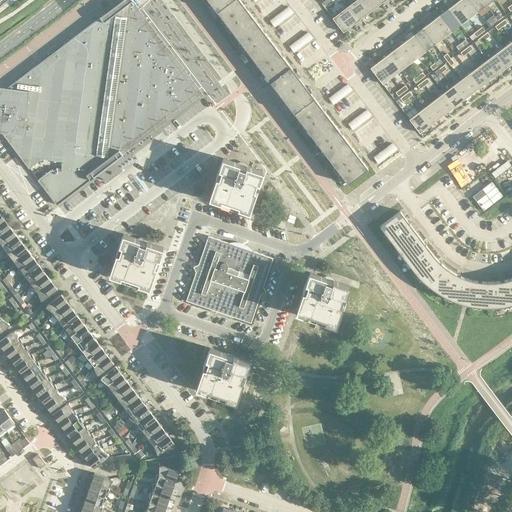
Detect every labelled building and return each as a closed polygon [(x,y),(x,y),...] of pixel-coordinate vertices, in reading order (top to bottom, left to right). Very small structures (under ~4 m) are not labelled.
[(138,9),(138,8),(132,0),(127,0),(127,7),(138,9)] [(207,0),(216,11),(221,18),(223,16),(231,27),(229,29),(239,41),(241,40),(244,44),(249,51),(247,52),(257,65),(259,63),(267,74),(265,75),(298,119),(300,118),(304,123),(308,129),(307,130),(316,143),(318,141),(323,148),(326,152),(324,154),(334,166),(336,165),(344,176),(342,177),(347,184),(367,168),(309,92),(312,90),(310,88),(309,88),(308,86),(306,87),(298,77),(300,75),(298,73),(296,70),(294,72),(239,0),(207,0)] [(355,0),(332,18),(343,32),(356,22),(357,23),(354,26),(357,30),(361,28),(362,29),(363,28),(362,26),(366,24),(362,20),(359,22),(358,21),(384,1),(385,2),(382,5),(385,9),(388,7),(389,8),(391,7),(390,5),(393,3),(390,0),(388,0),(387,1),(385,0),(355,0)] [(477,12),(468,0),(458,0),(456,2),(469,18),(477,12)] [(486,5),(481,0),(468,0),(477,12),(486,5)] [(469,18),(456,2),(451,6),(452,6),(448,9),(460,25),(469,18)] [(270,21),(274,26),(293,12),(288,7),(270,21)] [(460,25),(448,9),(445,12),(444,11),(439,15),(452,31),(460,25)] [(104,91),(114,16),(105,15),(87,28),(69,42),(72,44),(41,68),(38,65),(8,88),(0,87),(0,131),(2,132),(29,168),(41,159),(68,162),(67,173),(51,171),(38,180),(57,204),(75,191),(92,178),(95,158),(101,112),(92,111),(95,90),(104,91)] [(452,31),(439,15),(434,19),(434,20),(431,22),(443,38),(452,31)] [(125,28),(126,17),(120,17),(114,16),(104,91),(95,90),(92,111),(101,112),(95,158),(100,158),(106,159),(110,136),(113,114),(116,93),(119,73),(120,60),(122,50),(125,28)] [(136,19),(126,17),(125,28),(122,50),(120,60),(119,73),(116,93),(113,114),(110,136),(106,159),(123,145),(147,127),(153,122),(172,107),(192,92),(185,82),(170,63),(155,43),(136,19)] [(488,18),(484,21),(489,27),(493,24),(490,20),(488,18)] [(443,38),(431,22),(427,25),(427,24),(422,28),(434,44),(443,38)] [(434,44),(422,28),(417,32),(417,33),(414,35),(425,51),(434,44)] [(294,52),(312,38),(308,32),(289,46),(294,52)] [(425,51),(414,35),(410,38),(410,37),(405,41),(417,58),(425,51)] [(417,58),(405,41),(399,45),(400,46),(396,49),(408,64),(417,58)] [(511,61),(511,57),(504,47),(495,53),(506,67),(511,63),(510,63),(511,61)] [(408,64),(396,49),(393,51),(392,51),(387,54),(400,71),(408,64)] [(506,67),(495,53),(487,60),(497,73),(500,70),(501,71),(506,67)] [(400,71),(387,54),(382,58),(383,59),(379,62),(391,77),(400,71)] [(497,73),(487,60),(478,67),(488,80),(494,76),(493,76),(497,73)] [(391,77),(379,62),(376,64),(375,64),(370,68),(382,84),(391,77)] [(488,80),(478,67),(469,73),(479,86),(483,83),(483,84),(488,80)] [(479,86),(469,73),(461,80),(471,93),(476,90),(476,89),(479,86)] [(471,93),(461,80),(452,86),(462,99),(466,97),(471,93)] [(329,98),(333,104),(351,90),(347,84),(329,98)] [(462,99),(452,86),(444,93),(454,106),(459,103),(459,102),(462,99)] [(454,106),(444,93),(435,99),(445,112),(448,110),(449,110),(454,106)] [(445,112),(435,99),(426,106),(437,119),(442,116),(441,115),(445,112)] [(437,119),(426,106),(418,112),(428,125),(431,123),(432,123),(437,119)] [(352,129),(371,115),(366,110),(348,124),(352,129)] [(428,125),(418,112),(409,119),(419,133),(425,129),(424,128),(428,125)] [(378,163),(396,149),(392,143),(374,157),(375,159),(375,160),(376,161),(378,163)] [(237,208),(249,212),(258,184),(255,183),(258,176),(261,176),(262,172),(246,166),(245,169),(238,167),(239,164),(222,158),(221,163),(224,164),(221,171),(218,170),(209,198),(222,203),(223,200),(237,205),(237,208)] [(279,218),(286,220),(290,208),(283,206),(279,218)] [(379,226),(385,233),(387,232),(393,239),(390,241),(401,254),(403,253),(409,260),(406,262),(412,269),(419,277),(421,275),(427,281),(425,283),(434,290),(443,295),(444,293),(452,297),(451,299),(462,303),(470,305),(476,306),(480,307),(491,307),(501,306),(501,303),(510,302),(510,305),(511,304),(511,277),(504,280),(499,281),(490,282),(481,281),(476,281),(469,279),(460,276),(456,274),(448,269),(441,263),(438,260),(432,253),(399,211),(379,226)] [(0,235),(10,228),(4,220),(0,223),(0,235)] [(16,235),(10,228),(0,235),(0,244),(2,246),(16,235)] [(137,283),(149,287),(158,260),(155,259),(158,251),(161,252),(162,247),(146,242),(145,245),(138,242),(139,239),(123,234),(121,238),(124,239),(121,247),(118,246),(109,274),(122,278),(123,275),(138,280),(137,283)] [(22,243),(16,235),(2,246),(0,248),(8,253),(8,254),(22,243)] [(208,236),(198,264),(193,267),(195,272),(195,274),(186,300),(186,301),(250,323),(251,322),(260,294),(265,292),(263,287),(273,258),(272,258),(246,249),(234,245),(208,236)] [(28,250),(22,243),(8,254),(8,253),(6,255),(13,261),(14,261),(28,250)] [(33,258),(28,250),(14,261),(13,261),(12,263),(19,269),(33,258)] [(39,266),(33,258),(19,269),(18,271),(25,276),(39,266)] [(45,273),(39,266),(25,276),(23,278),(31,284),(45,273)] [(323,321),(335,326),(345,298),(342,297),(344,289),(347,290),(349,286),(333,280),(332,283),(324,280),(325,278),(309,272),(307,277),(310,278),(307,285),(305,284),(295,312),(308,316),(309,314),(324,319),(323,321)] [(51,281),(45,273),(31,284),(29,286),(37,292),(51,281)] [(57,289),(51,281),(37,292),(40,301),(43,299),(57,289)] [(45,307),(52,313),(53,313),(67,302),(61,294),(47,304),(45,307)] [(73,310),(67,302),(53,313),(52,313),(51,315),(58,320),(73,310)] [(78,317),(73,310),(58,320),(57,322),(64,328),(78,317)] [(84,325),(78,317),(64,328),(59,335),(66,340),(69,338),(68,337),(70,335),(70,336),(84,325)] [(9,324),(2,318),(0,319),(0,332),(7,327),(9,324)] [(90,333),(84,325),(70,336),(70,335),(68,337),(69,338),(76,343),(90,333)] [(0,340),(0,345),(4,350),(18,339),(14,331),(11,332),(0,340)] [(96,340),(90,333),(76,343),(74,345),(81,351),(82,351),(96,340)] [(20,338),(18,339),(4,350),(9,358),(24,347),(23,347),(20,338)] [(102,348),(96,340),(82,351),(81,351),(80,353),(87,358),(88,359),(102,348)] [(26,346),(23,347),(24,347),(9,358),(15,365),(29,355),(29,354),(26,346)] [(107,356),(102,348),(88,359),(87,358),(86,360),(93,366),(107,356)] [(223,397),(235,401),(245,374),(242,373),(245,365),(247,366),(249,361),(233,356),(232,359),(224,356),(225,353),(209,348),(208,352),(210,353),(208,361),(205,360),(196,388),(209,392),(210,389),(224,394),(223,397)] [(32,354),(29,354),(29,355),(15,365),(21,373),(35,362),(32,354)] [(113,364),(107,356),(93,366),(97,375),(100,374),(113,364)] [(37,361),(35,362),(21,373),(27,381),(41,370),(37,361)] [(121,374),(115,366),(102,376),(99,379),(107,384),(121,374)] [(43,369),(41,370),(27,381),(33,388),(47,378),(47,377),(43,369)] [(127,381),(121,374),(107,384),(105,386),(113,392),(127,381)] [(49,376),(47,377),(47,378),(33,388),(38,396),(53,385),(52,385),(49,376)] [(133,389),(127,381),(113,392),(111,394),(118,400),(119,400),(133,389)] [(55,384),(52,385),(53,385),(38,396),(44,404),(58,393),(55,384)] [(138,397),(133,389),(119,400),(118,400),(117,402),(124,407),(138,397)] [(66,399),(58,393),(44,404),(50,412),(64,401),(66,399)] [(144,404),(138,397),(124,407),(123,409),(130,415),(144,404)] [(72,411),(68,402),(65,403),(52,414),(58,422),(72,411)] [(150,412),(144,404),(130,415),(128,417),(136,423),(150,412)] [(14,423),(4,409),(0,411),(0,422),(5,430),(14,423)] [(74,410),(72,411),(58,422),(64,429),(78,419),(78,418),(74,410)] [(156,420),(150,412),(136,423),(134,424),(142,430),(156,420)] [(80,417),(78,418),(78,419),(64,429),(70,437),(84,426),(80,417)] [(162,427),(156,420),(142,430),(140,432),(147,438),(148,438),(162,427)] [(86,425),(84,426),(70,437),(75,445),(90,434),(89,434),(86,425)] [(167,435),(162,427),(148,438),(147,438),(146,440),(153,446),(167,435)] [(92,433),(89,434),(90,434),(75,445),(81,452),(95,442),(95,441),(92,433)] [(176,446),(167,435),(153,446),(157,454),(160,453),(166,449),(168,452),(176,446)] [(18,439),(14,442),(20,450),(29,443),(25,437),(20,441),(18,439)] [(97,440),(95,441),(95,442),(81,452),(87,460),(101,449),(97,440)] [(10,442),(4,447),(12,456),(20,450),(14,442),(11,444),(10,442)] [(109,455),(101,449),(87,460),(93,468),(107,458),(109,455)] [(139,459),(145,455),(140,449),(137,451),(134,453),(139,459)] [(32,458),(32,459),(40,468),(45,464),(38,454),(32,458)] [(159,465),(158,475),(175,481),(180,467),(174,465),(173,469),(162,466),(159,465)] [(110,478),(94,473),(91,482),(107,488),(113,480),(110,478)] [(156,474),(155,484),(172,490),(175,481),(158,475),(156,474)] [(107,488),(91,482),(87,491),(104,497),(109,489),(107,488)] [(153,484),(152,493),(169,499),(172,490),(155,484),(153,484)] [(104,497),(87,491),(84,500),(101,506),(106,498),(104,497)] [(149,493),(149,502),(166,508),(169,499),(152,493),(149,493)] [(101,506),(84,500),(81,509),(88,511),(100,511),(103,507),(101,506)] [(146,502),(146,511),(148,511),(164,511),(166,508),(149,502),(146,502)]
